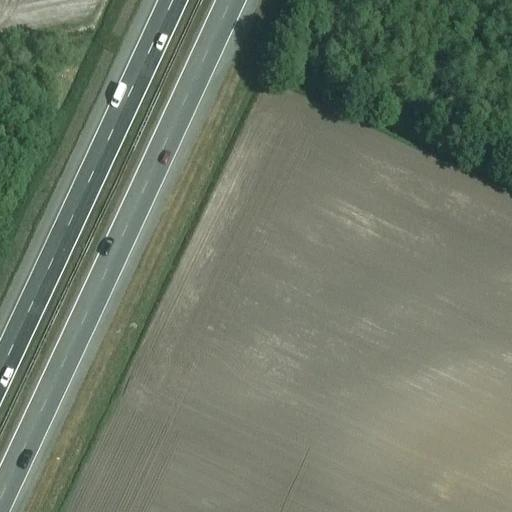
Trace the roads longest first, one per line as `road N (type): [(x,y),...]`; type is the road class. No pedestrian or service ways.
road 1 (motorway): [(0,506),(235,0)]
road 2 (motorway): [(174,0),(0,377)]
